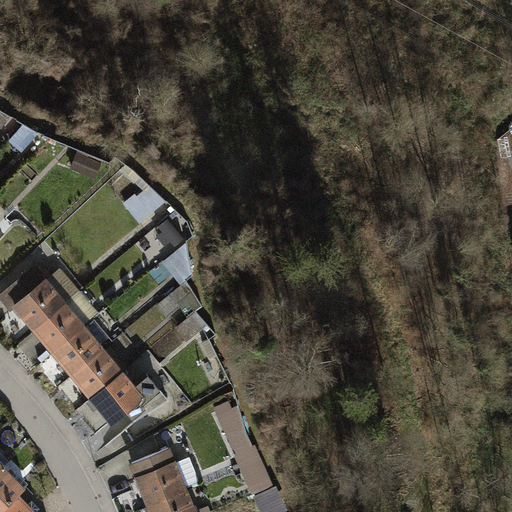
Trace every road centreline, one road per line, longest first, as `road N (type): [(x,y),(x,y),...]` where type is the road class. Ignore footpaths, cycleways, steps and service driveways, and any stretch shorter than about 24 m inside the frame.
road 1 (track): [(197,0),(255,54),(309,136),(394,338),(441,511)]
road 2 (residential): [(90,511),(48,438),(0,379)]
